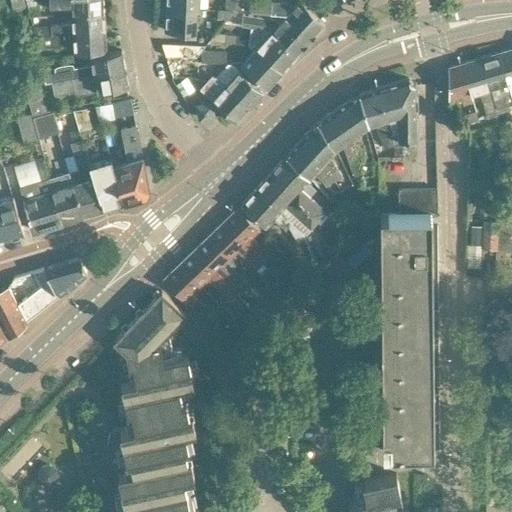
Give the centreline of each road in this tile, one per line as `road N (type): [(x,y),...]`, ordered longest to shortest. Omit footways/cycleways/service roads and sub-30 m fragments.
road 1 (residential): [(452,511),(449,275)]
road 2 (residential): [(225,172),(165,116),(148,83),(134,0)]
road 3 (tertiary): [(225,172),(130,241),(96,296)]
road 4 (tertiary): [(96,296),(161,251),(225,172)]
road 5 (tertiary): [(511,9),(425,20),(381,35),(352,59)]
road 6 (tertiary): [(225,172),(352,59)]
road 7 (tertiary): [(352,59),(511,22)]
road 8 (tertiary): [(0,391),(96,296)]
